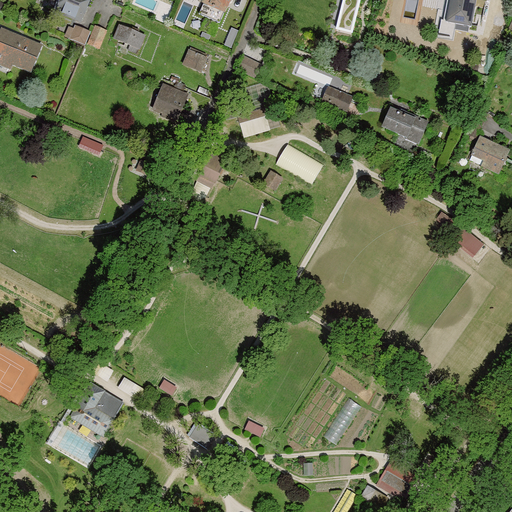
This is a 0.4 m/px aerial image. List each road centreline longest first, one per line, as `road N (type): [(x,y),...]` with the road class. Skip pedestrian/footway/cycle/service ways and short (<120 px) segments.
road 1 (track): [(473,437),(331,328),(259,285),(230,255),(202,254),(173,266),(104,365)]
road 2 (track): [(360,168),(216,411),(218,426),(262,457)]
road 3 (track): [(511,258),(449,209),(348,158),(289,135),(243,144),(210,116)]
road 4 (track): [(262,457),(309,481),(381,467),(370,454),(333,452)]
road 5 (track): [(511,392),(404,511)]
